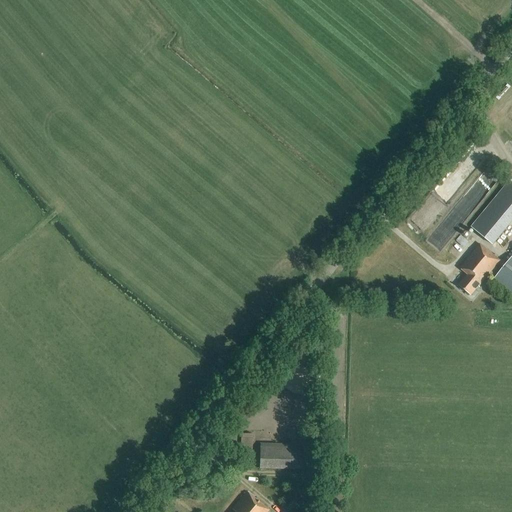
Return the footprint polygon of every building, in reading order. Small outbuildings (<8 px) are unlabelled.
[(487,214),(474,230),(492,245),(505,229),(487,214)] [(480,286),(500,261),(480,245),(460,269),(467,275),(458,286),(471,296),(480,285),(480,286)] [(511,257),(493,281),(511,296),(511,257)] [(252,452),(254,435),(242,434),(241,451),(252,452)] [(260,444),(259,470),(301,470),(301,445),(281,444),(279,444),(272,443),(271,444),(260,444)] [(250,465),(251,455),(242,455),(241,464),(250,465)] [(266,511),(268,510),(247,493),(232,510),(234,511),(266,511)]
